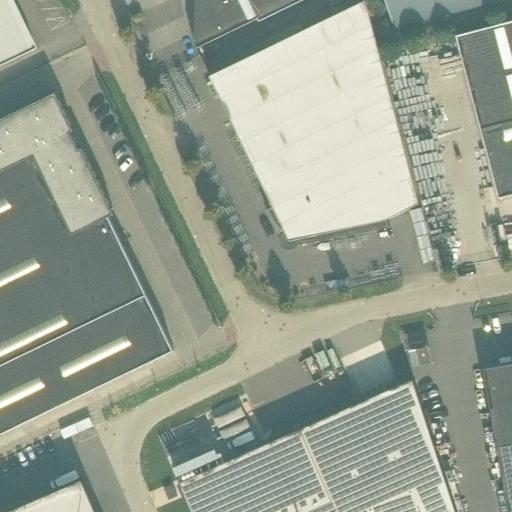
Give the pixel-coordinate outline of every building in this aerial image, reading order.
[(0,0),(0,65),(16,58),(34,49),(9,0),(0,0)] [(195,46),(196,49),(259,19),(260,20),(259,21),(260,22),(305,0),(199,0),(198,45),(195,46)] [(387,0),(394,29),(501,0),(387,0)] [(387,221),(419,205),(366,2),(210,77),(273,208),(266,211),(279,238),(281,238),(282,234),(285,232),(289,231),(297,234),(299,237),(300,241),(300,244),(300,246),(390,228),(390,227),(387,221)] [(477,117),(511,108),(511,22),(456,37),(477,117)] [(0,435),(174,352),(109,218),(114,215),(82,149),(79,150),(71,134),(74,132),(56,94),(0,120),(0,435)] [(511,108),(477,117),(499,199),(511,195),(511,108)] [(511,511),(511,368),(488,373),(494,408),(490,408),(508,511),(511,511)] [(178,484),(190,511),(456,511),(413,377),(178,484)] [(96,511),(83,481),(9,511),(96,511)]
